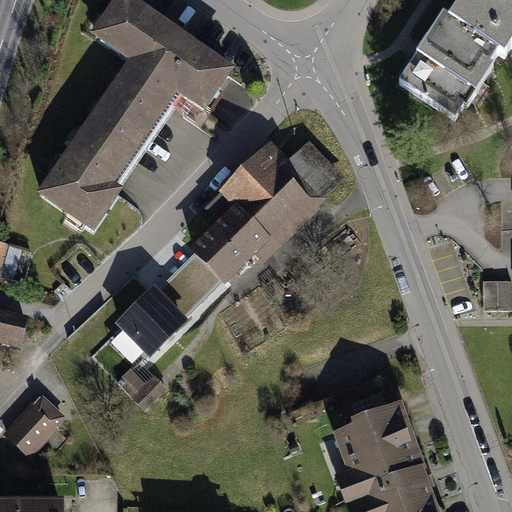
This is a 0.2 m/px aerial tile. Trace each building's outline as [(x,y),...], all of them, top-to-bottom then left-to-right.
[(134,64),(45,192),(71,210),(68,214),(93,231),(117,196),(109,190),(167,107),(172,111),(182,97),(203,112),(229,75),(122,0),(108,20),(114,23),(101,41),(134,64)] [(511,0),(463,0),(450,22),(499,55),(505,59),(511,48),(511,45),(509,43),(511,38),(511,0)] [(491,68),(499,55),(450,22),(443,18),(400,86),(456,122),(464,109),(459,106),(486,65),(491,68)] [(224,227),(196,254),(223,282),(291,217),(297,223),(312,208),(262,158),(240,179),(241,180),(209,211),(224,227)] [(511,298),(511,282),(483,283),(483,311),(511,312),(511,298)] [(154,296),(123,327),(151,354),(181,323),(154,296)] [(26,322),(0,315),(0,343),(10,346),(11,341),(21,343),(26,322)] [(131,372),(118,384),(145,411),(166,390),(154,378),(145,386),(131,372)] [(41,400),(8,437),(29,456),(62,419),(41,400)] [(408,429),(400,408),(356,425),(357,429),(338,436),(363,502),(365,501),(368,511),(433,511),(424,486),(419,488),(414,475),(419,474),(404,431),(408,429)]
